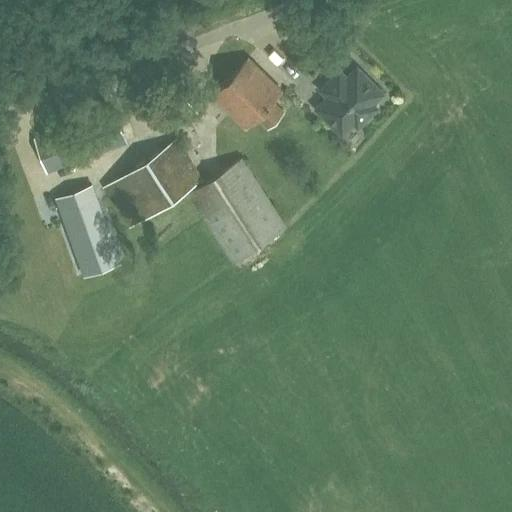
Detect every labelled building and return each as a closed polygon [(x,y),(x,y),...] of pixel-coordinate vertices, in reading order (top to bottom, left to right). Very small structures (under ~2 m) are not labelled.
[(281,90),(248,57),(213,92),(246,125),(255,116),(267,127),(284,110),(273,99),(281,90)] [(373,103),(383,93),(357,66),(347,77),(340,69),(325,84),(333,91),(318,105),(325,112),(323,114),(342,134),(354,122),(358,126),(377,107),(373,103)] [(197,111),(178,76),(145,93),(164,128),(197,111)] [(35,137),(47,170),(127,140),(115,108),(35,137)] [(177,138),(105,186),(131,226),(187,188),(233,260),(287,226),(243,157),(205,181),(177,138)] [(115,247),(92,185),(58,197),(80,260),(115,247)]
